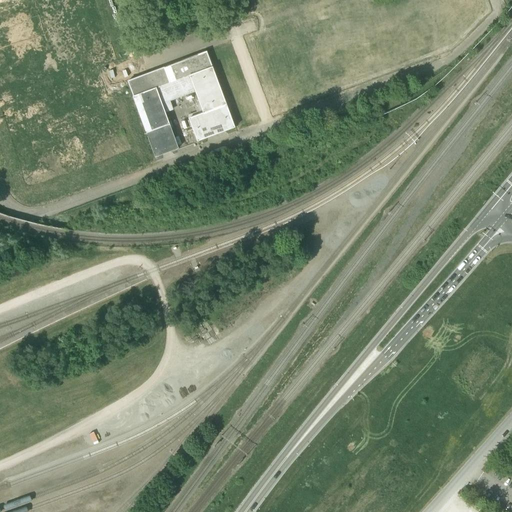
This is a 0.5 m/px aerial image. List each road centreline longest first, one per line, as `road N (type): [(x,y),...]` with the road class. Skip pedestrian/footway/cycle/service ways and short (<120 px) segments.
road 1 (residential): [(494,0),(490,21),(466,46),(427,69),(30,215),(7,204),(0,184)]
road 2 (secondary): [(494,203),(372,343),(355,375)]
road 3 (secondary): [(355,375),(390,351),(501,221)]
road 4 (residential): [(127,0),(151,61),(232,30),(221,0)]
road 5 (secondary): [(355,375),(245,511)]
road 6 (residential): [(431,511),(511,420)]
